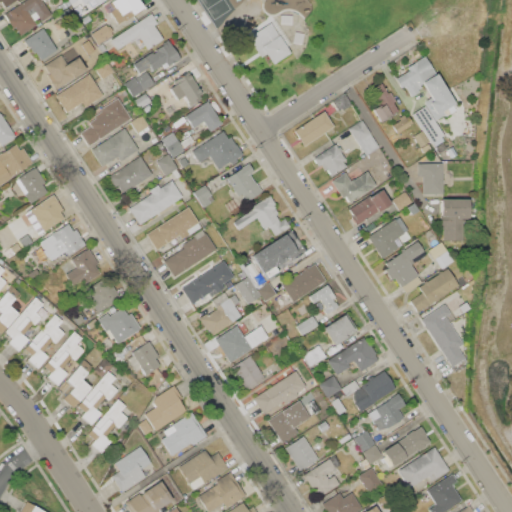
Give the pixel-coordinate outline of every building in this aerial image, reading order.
[(0,0),(15,0),(4,8),(1,3),(0,3),(0,0)] [(4,14),(25,0),(41,0),(50,15),(40,22),(34,12),(29,15),(35,25),(19,35),(14,27),(12,28),(7,20),(8,19),(4,14)] [(80,0),(87,10),(103,0),(80,0)] [(112,0),(140,0),(144,6),(140,8),(141,10),(124,21),(123,19),(117,23),(110,12),(116,8),(111,1),(112,0)] [(150,14),(156,23),(153,25),(162,39),(146,50),(137,36),(117,49),(110,39),(150,14)] [(90,34),(105,24),(106,26),(108,25),(112,31),(110,33),(112,35),(97,44),(90,34)] [(23,40),(42,28),(56,49),(40,59),(35,51),(33,53),(29,46),(28,47),(23,40)] [(261,46),(278,36),(289,52),(272,63),(261,46)] [(133,64),(150,53),(151,54),(156,51),(155,50),(164,44),(163,42),(168,39),(180,58),(167,66),(165,62),(151,71),(148,66),(138,73),(133,64)] [(44,65),(60,54),(66,63),(76,57),(84,70),(54,89),(49,82),(51,81),(47,75),(49,73),(44,65)] [(423,56),(434,73),(435,73),(454,102),(453,103),(455,107),(434,121),(443,135),(441,137),(443,140),(434,146),(432,142),(431,143),(412,114),(424,105),(424,100),(429,97),(420,83),(419,84),(421,87),(417,90),(418,91),(409,97),(402,86),(399,88),(394,80),(408,70),(407,67),(423,56)] [(94,67),(105,60),(113,72),(101,79),(94,67)] [(134,79),(145,71),(153,84),(142,91),(134,79)] [(173,81),(188,71),(202,93),(199,95),(200,98),(188,106),(182,96),(176,100),(168,88),(175,83),(173,81)] [(88,74),(102,95),(84,107),(81,102),(65,112),(55,95),(88,74)] [(142,91),(133,97),(124,83),(133,77),(134,79),(142,91)] [(379,121),(371,108),(378,103),(370,90),(380,83),(386,93),(388,92),(394,100),(392,102),(397,110),(379,121)] [(133,100),(144,92),(150,101),(139,109),(133,100)] [(332,101),(343,94),(350,105),(342,110),(341,108),(338,110),(332,101)] [(130,118),(88,145),(80,133),(90,126),(88,123),(95,118),(93,116),(101,111),(99,109),(116,98),(130,118)] [(207,100),(221,122),(209,131),(202,121),(192,127),(184,116),(207,100)] [(293,131),(323,111),(332,126),(303,145),(293,131)] [(0,113),(15,136),(0,145),(0,113)] [(137,132),(129,121),(140,115),(147,125),(137,132)] [(406,116),(411,124),(396,133),(392,126),(399,121),(398,118),(402,115),(404,118),(406,116)] [(348,128),(361,120),(379,146),(365,155),(348,128)] [(90,149),(123,128),(137,150),(120,161),(116,156),(101,166),(90,149)] [(191,150),(222,131),(227,139),(230,137),(234,144),(235,143),(242,154),(218,169),(209,155),(199,162),(191,150)] [(413,136),(421,131),(428,142),(427,143),(430,148),(423,153),(413,136)] [(160,139),(171,132),(183,150),(172,158),(160,139)] [(313,158),(335,143),(337,146),(339,145),(342,150),(340,151),(345,158),(342,160),(345,165),(331,175),(326,168),(324,170),(320,164),(317,166),(313,158)] [(0,153),(15,144),(18,150),(22,147),(31,162),(10,176),(11,178),(0,184),(0,153)] [(155,161),(167,153),(176,167),(164,175),(155,161)] [(107,176),(139,156),(150,174),(121,193),(118,187),(116,189),(107,176)] [(225,178),(248,163),(253,170),(248,174),(254,182),(255,182),(261,191),(246,201),(241,193),(237,195),(225,178)] [(441,163),(442,192),(422,192),(421,176),(419,176),(419,175),(418,175),(418,173),(417,173),(416,163),(441,163)] [(34,167),(44,183),(41,185),(45,192),(29,203),(24,195),(17,196),(11,187),(14,180),(34,167)] [(331,181),(343,172),(349,181),(353,178),(354,179),(366,171),(376,185),(348,203),(344,196),(342,198),(331,181)] [(139,224),(129,208),(150,194),(148,190),(156,185),(159,188),(171,180),(181,196),(139,224)] [(192,192),(203,185),(213,200),(203,207),(192,192)] [(348,209),(367,197),(381,188),(391,202),(355,225),(350,218),(353,216),(348,209)] [(391,199),(404,191),(411,201),(398,210),(391,199)] [(52,194),(62,210),(59,213),(63,219),(43,232),(34,218),(35,218),(29,209),(52,194)] [(233,221),(251,210),(249,208),(269,195),(275,204),(272,205),(278,213),(275,215),(279,221),(284,218),(289,227),(283,231),(282,229),(274,235),(268,226),(263,229),(256,217),(238,229),(233,221)] [(224,203),(231,198),(238,209),(231,214),(224,203)] [(439,198),(468,198),(468,218),(461,218),(461,240),(443,240),(443,228),(440,228),(439,198)] [(145,233),(187,206),(198,222),(197,223),(200,227),(181,239),(178,235),(156,249),(145,233)] [(367,236),(393,219),(402,232),(392,239),(397,247),(381,258),(367,236)] [(39,242),(67,223),(72,231),(75,229),(85,244),(67,255),(65,251),(51,260),(39,242)] [(290,229),(304,251),(288,261),(281,251),(270,258),(263,247),(290,229)] [(174,276),(163,260),(183,248),(181,245),(193,237),(195,240),(205,233),(215,249),(174,276)] [(384,263),(417,241),(424,253),(408,263),(421,282),(404,293),(394,278),(391,280),(384,269),(387,267),(384,263)] [(428,250),(442,241),(454,259),(439,269),(428,250)] [(10,247),(16,243),(20,249),(13,253),(10,247)] [(71,259),(88,248),(96,260),(91,263),(98,273),(83,283),(78,276),(69,282),(64,274),(76,267),(71,259)] [(182,288),(222,261),(232,276),(221,283),(223,287),(210,296),(207,292),(191,302),(182,288)] [(257,274),(276,261),(283,271),(264,284),(257,274)] [(325,281),(292,302),(281,285),(303,270),(302,269),(306,266),(307,267),(313,263),(325,281)] [(418,287),(447,268),(458,284),(416,312),(409,300),(422,292),(418,287)] [(234,284),(247,276),(260,296),(247,304),(234,284)] [(83,290),(99,280),(113,302),(97,312),(83,290)] [(257,289),(268,282),(276,294),(264,301),(257,289)] [(326,284),(337,300),(335,302),(338,306),(325,314),(322,308),(324,307),(318,299),(312,303),(308,296),(326,284)] [(0,296),(10,285),(19,292),(7,305),(17,314),(0,332),(0,296)] [(212,334),(208,328),(205,330),(197,319),(206,313),(207,315),(216,309),(214,306),(234,294),(239,301),(233,305),(240,316),(212,334)] [(34,297),(42,304),(34,312),(40,317),(33,324),(31,323),(21,334),(27,339),(17,351),(8,342),(11,338),(3,331),(34,297)] [(420,319),(444,303),(449,312),(445,316),(462,343),(457,347),(464,358),(451,366),(420,319)] [(97,319),(107,313),(108,316),(122,307),(126,314),(129,312),(139,328),(116,343),(107,330),(105,331),(97,319)] [(322,328),(345,312),(356,329),(333,344),(322,328)] [(23,349),(53,314),(61,321),(56,326),(63,333),(53,343),(50,340),(41,352),(46,356),(36,367),(27,359),(30,355),(23,349)] [(74,317),(79,314),(84,320),(78,324),(74,317)] [(295,325),(311,315),(317,324),(301,335),(295,325)] [(215,338),(235,325),(243,336),(254,329),(262,341),(230,361),(215,338)] [(42,366),(73,331),(80,337),(75,343),(82,349),(73,360),(69,357),(60,368),(65,373),(55,384),(46,376),(49,372),(42,366)] [(326,360),(362,337),(368,345),(369,344),(375,352),(373,353),(377,359),(359,371),(352,360),(347,363),(349,366),(336,374),(326,360)] [(131,352),(148,341),(157,356),(154,358),(159,366),(145,375),(131,352)] [(317,344),(325,357),(310,366),(302,354),(317,344)] [(249,355),(265,378),(248,389),(232,366),(249,355)] [(93,370),(103,358),(111,365),(101,377),(93,370)] [(65,380),(83,359),(91,366),(79,379),(89,387),(71,408),(62,399),(72,387),(65,380)] [(395,388),(360,412),(353,402),(352,400),(352,398),(352,395),(354,392),(362,387),(361,385),(382,370),(395,388)] [(77,405),(107,371),(114,377),(109,383),(116,389),(107,400),(104,397),(94,408),(100,413),(89,426),(79,417),(84,412),(77,405)] [(253,398),(295,371),(305,386),(296,392),(298,395),(284,404),(282,401),(263,414),(253,398)] [(318,384),(331,375),(340,388),(327,397),(318,384)] [(341,389),(354,380),(359,387),(346,396),(341,389)] [(155,431),(144,414),(155,407),(152,402),(155,397),(173,385),(182,399),(179,401),(186,411),(155,431)] [(397,393),(404,404),(397,408),(403,418),(388,428),(377,430),(371,421),(379,416),(374,408),(390,398),(389,398),(397,393)] [(331,402),(337,398),(345,410),(339,414),(331,402)] [(86,434),(117,399),(124,406),(119,412),(126,418),(117,428),(114,425),(104,436),(110,442),(99,454),(89,445),(94,440),(86,434)] [(282,442),(268,420),(283,411),(289,420),(293,417),(298,425),(294,428),(297,433),(282,442)] [(163,431),(191,413),(206,436),(191,446),(190,443),(170,456),(160,440),(166,436),(163,431)] [(318,425),(324,421),(328,427),(322,431),(318,425)] [(381,451),(405,436),(404,435),(412,430),(412,431),(419,426),(429,442),(424,444),(425,445),(417,451),(416,450),(391,466),(381,451)] [(362,451),(353,438),(365,430),(374,444),(362,451)] [(284,447),(302,436),(317,459),(299,470),(284,447)] [(374,444),(381,456),(370,463),(362,451),(374,444)] [(113,463),(139,446),(150,463),(139,469),(145,478),(121,493),(109,476),(118,470),(113,463)] [(398,470),(433,447),(448,469),(431,480),(427,475),(409,487),(398,470)] [(179,467),(205,450),(209,457),(216,452),(227,469),(204,484),(203,483),(194,489),(179,467)] [(303,475),(328,458),(335,468),(324,474),(327,479),(333,475),(338,484),(318,498),(303,475)] [(360,461),(365,458),(370,466),(365,469),(360,461)] [(357,474),(365,491),(379,484),(371,467),(357,474)] [(230,472),(245,496),(226,508),(222,503),(207,511),(197,496),(217,483),(215,481),(230,472)] [(442,511),(429,511),(428,509),(435,505),(426,490),(451,474),(456,480),(450,484),(461,500),(442,511)] [(130,511),(124,502),(138,493),(139,494),(159,481),(172,500),(157,510),(158,511),(130,511)] [(325,511),(320,504),(338,493),(342,498),(351,493),(361,508),(355,511),(325,511)] [(19,511),(26,501),(43,511),(19,511)] [(226,511),(242,502),(247,510),(252,506),(255,511),(226,511)]
